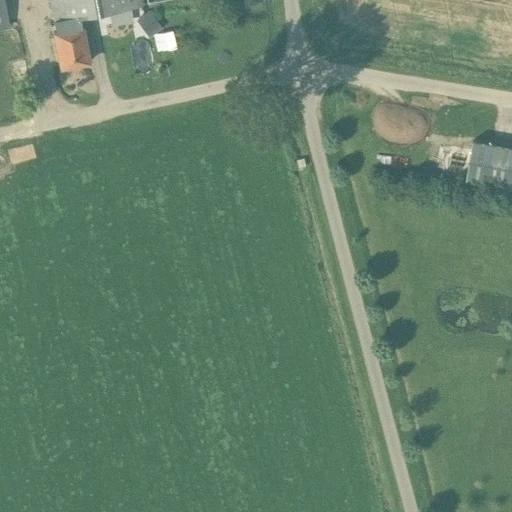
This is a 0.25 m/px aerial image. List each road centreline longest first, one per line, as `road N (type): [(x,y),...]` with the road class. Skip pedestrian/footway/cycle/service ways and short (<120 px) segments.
road 1 (unclassified): [(405,511),(295,99),(295,64)]
road 2 (unclassified): [(0,127),(295,64)]
road 3 (unclassified): [(295,64),(511,97)]
